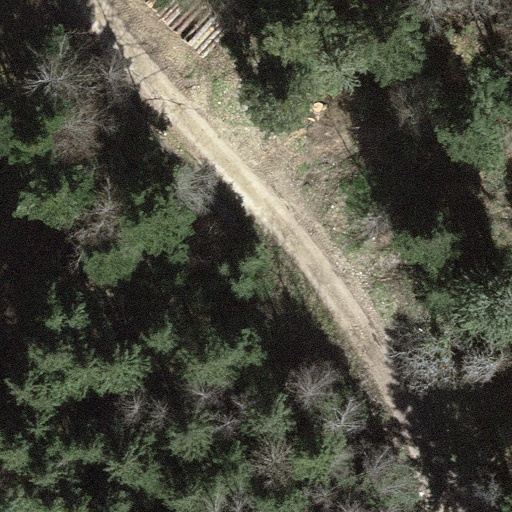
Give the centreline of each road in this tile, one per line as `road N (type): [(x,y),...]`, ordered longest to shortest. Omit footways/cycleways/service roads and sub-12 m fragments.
road 1 (track): [(440,511),(353,318),(96,0)]
road 2 (track): [(0,257),(353,318)]
